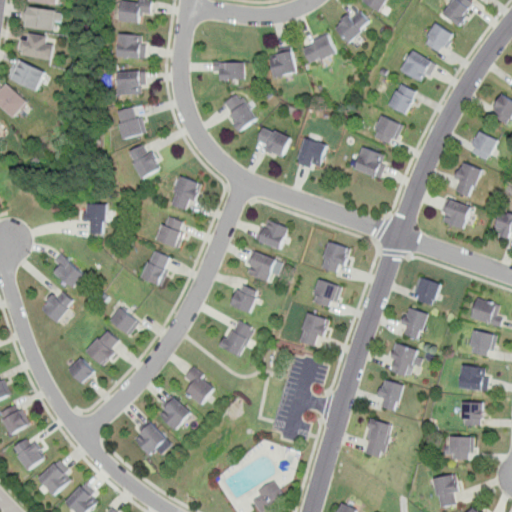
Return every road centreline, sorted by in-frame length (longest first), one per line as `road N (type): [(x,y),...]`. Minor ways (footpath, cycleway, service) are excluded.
road 1 (residential): [(188,0),(182,89),(216,158),(246,180),(511,275)]
road 2 (residential): [(414,191),(311,511)]
road 3 (residential): [(173,511),(117,473),(48,388),(5,269),(10,237)]
road 4 (residential): [(81,435),(177,330),(246,180)]
road 5 (residential): [(511,21),(471,79),(414,191)]
road 6 (residential): [(188,5),(268,15),(313,0)]
